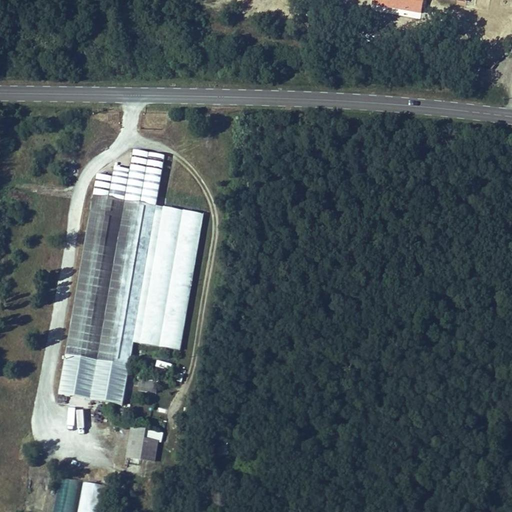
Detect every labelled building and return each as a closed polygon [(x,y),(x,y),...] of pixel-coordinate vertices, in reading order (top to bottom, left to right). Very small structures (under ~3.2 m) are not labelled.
[(403,0),(354,0),(355,0),(402,9),(403,0)] [(320,7),(317,23),(323,24),(326,8),(320,7)] [(79,153),(75,174),(140,186),(148,135),(116,129),(113,149),(97,146),(94,156),(79,153)] [(140,186),(75,174),(40,371),(104,384),(112,343),(140,186)] [(121,358),(120,369),(138,372),(140,361),(121,358)] [(156,391),(156,379),(139,379),(139,391),(156,391)] [(58,395),(56,401),(68,404),(70,397),(58,395)] [(107,433),(122,436),(125,416),(127,408),(112,406),(107,433)] [(125,416),(122,436),(136,438),(140,419),(125,416)] [(59,477),(53,511),(74,511),(79,480),(59,477)] [(99,511),(104,484),(82,481),(76,511),(99,511)]
